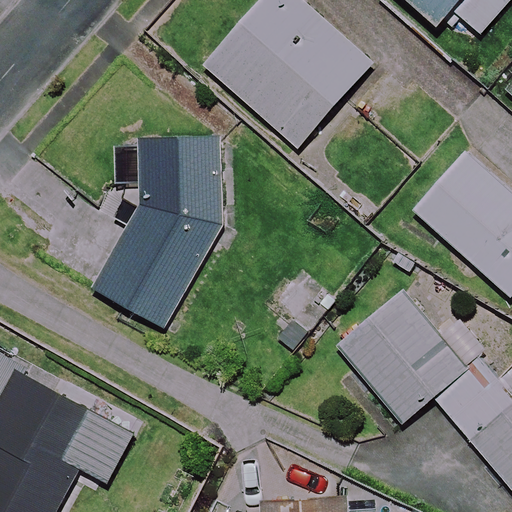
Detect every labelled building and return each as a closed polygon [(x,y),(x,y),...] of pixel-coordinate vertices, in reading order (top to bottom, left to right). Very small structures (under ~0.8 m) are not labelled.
[(376,65),(302,0),(265,0),(207,67),(301,150),(376,65)] [(511,0),(409,0),(442,29),(457,13),(482,36),(511,3),(511,0)] [(222,235),(221,141),(149,142),(151,201),(101,293),(168,329),(222,235)] [(511,189),(469,152),(416,212),(511,296),(511,189)] [(319,294),(296,275),(272,305),(295,324),(319,294)] [(466,370),(404,296),(340,349),(402,423),(466,370)] [(136,436),(19,372),(0,407),(0,511),(60,511),(84,469),(110,483),(136,436)] [(472,443),(511,407),(511,395),(499,380),(486,391),(472,375),(438,404),(472,443)] [(511,407),(472,443),(511,489),(511,407)] [(266,511),(380,511),(380,499),(266,501),(266,511)]
